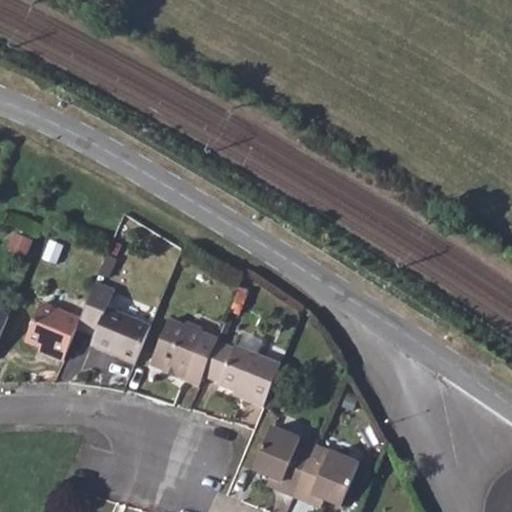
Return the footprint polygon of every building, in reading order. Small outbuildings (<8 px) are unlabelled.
[(119,237),(114,248),(122,251),(127,240),(119,237)] [(96,341),(140,359),(156,321),(112,303),(120,286),(101,277),(85,315),(82,323),(100,331),(96,341)] [(52,350),(67,357),(82,323),(85,315),(45,299),(29,336),(53,346),(52,350)] [(0,343),(14,310),(0,303),(0,343)] [(158,360),(171,366),(173,362),(180,365),(179,369),(190,373),(189,376),(203,382),(207,372),(222,338),(223,334),(210,330),(208,326),(191,319),(187,321),(176,317),(158,360)] [(222,338),(207,372),(223,378),(223,382),(247,392),(246,395),(266,403),(284,360),(239,341),(238,344),(222,338)] [(255,467),(272,474),(282,478),(278,486),(295,493),(316,443),(273,425),(255,467)] [(316,443),(295,493),(313,500),(317,492),(326,497),(342,503),(360,462),(316,443)] [(272,474),(268,482),(278,486),(282,478),(272,474)] [(317,492),(313,500),(323,505),(326,497),(317,492)]
